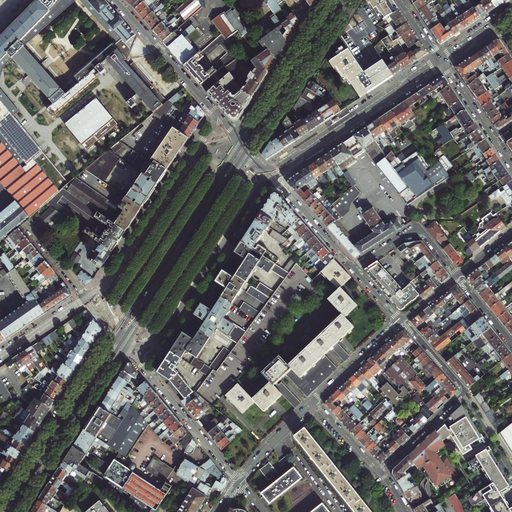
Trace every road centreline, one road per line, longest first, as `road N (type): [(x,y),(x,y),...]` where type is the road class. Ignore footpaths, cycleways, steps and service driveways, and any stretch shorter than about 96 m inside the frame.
road 1 (secondary): [(129,349),(164,336),(272,178)]
road 2 (secondary): [(234,146),(215,144),(198,154),(93,302)]
road 3 (secondary): [(116,334),(0,510)]
road 4 (secondary): [(12,511),(112,358),(129,349)]
road 5 (residential): [(234,146),(217,116),(113,0)]
road 6 (secondary): [(246,152),(345,0)]
road 7 (secondary): [(333,0),(239,147)]
road 8 (residential): [(129,349),(238,481)]
road 9 (tertiary): [(309,150),(441,59)]
road 10 (residential): [(458,277),(419,232),(352,268)]
road 11 (residential): [(272,178),(352,268)]
